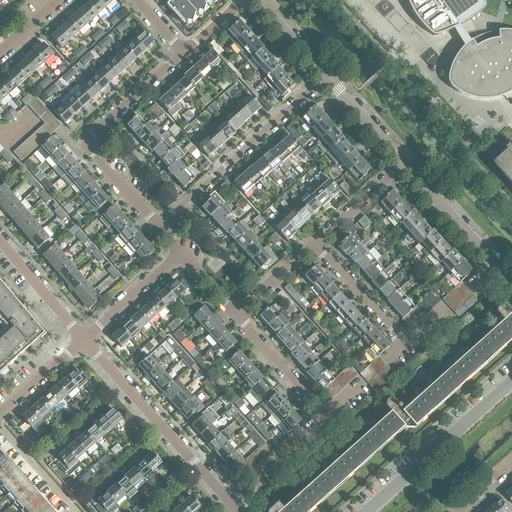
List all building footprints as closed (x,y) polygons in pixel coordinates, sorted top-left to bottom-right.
[(98,0),(91,0),(87,4),(97,16),(105,8),(98,0)] [(161,0),(187,28),(218,0),(161,0)] [(406,0),(407,0),(410,7),(412,12),(413,13),(414,15),(416,17),(417,19),(418,20),(419,22),(422,25),(424,28),(426,30),(430,34),(433,36),(434,36),(435,36),(436,36),(440,35),(445,33),(451,31),(454,29),(457,28),(459,26),(462,25),(468,21),(471,20),(476,16),(479,14),(481,12),(484,9),(485,7),(485,5),(484,3),(482,0),(406,0)] [(87,4),(78,12),(88,24),(97,16),(87,4)] [(78,12),(69,20),(79,32),(88,24),(78,12)] [(118,13),(114,17),(118,22),(123,18),(118,13)] [(118,22),(114,17),(109,22),(114,26),(118,22)] [(69,20),(59,29),(70,40),(79,32),(69,20)] [(125,20),(120,25),(124,29),(129,25),(125,20)] [(233,43),(236,41),(248,30),(240,20),(234,25),(233,24),(226,30),(231,34),(228,37),(233,43)] [(124,29),(120,25),(116,29),(120,33),(124,29)] [(70,40),(59,29),(51,37),(61,48),(70,40)] [(101,29),(96,33),(101,38),(106,34),(101,29)] [(244,50),(256,39),(248,30),(236,41),(233,43),(241,52),(244,50)] [(511,31),(507,31),(502,31),(498,31),(499,39),(495,40),(487,41),(480,45),(477,47),(474,43),(472,40),(468,44),(464,47),(461,50),(457,56),(453,63),(450,69),(449,72),(448,76),(448,80),(449,84),(451,87),(456,91),(459,93),(462,95),(466,97),(472,99),(478,100),(483,100),(490,100),(496,99),(498,99),(504,96),(508,94),(511,92),(511,31)] [(143,32),(134,40),(145,52),(154,43),(143,32)] [(101,38),(96,33),(91,38),(96,43),(101,38)] [(108,36),(103,40),(108,46),(112,42),(108,36)] [(244,50),(252,58),(263,49),(264,48),(256,39),(244,50)] [(108,46),(103,40),(98,45),(103,50),(108,46)] [(134,40),(125,48),(136,59),(145,52),(134,40)] [(209,45),(219,56),(222,54),(224,52),(214,41),(209,45)] [(43,43),(34,51),(44,63),(53,55),(43,43)] [(83,45),(78,50),(83,55),(88,50),(83,45)] [(125,48),(117,56),(127,67),(136,59),(125,48)] [(271,58),(263,49),(252,58),(248,62),(256,71),(259,68),(271,58)] [(83,55),(78,50),(73,54),(78,59),(83,55)] [(34,51),(25,60),(35,71),(44,63),(34,51)] [(90,52),(85,57),(90,62),(95,58),(90,52)] [(211,52),(202,60),(211,71),(215,74),(218,71),(215,68),(220,63),(211,52)] [(219,56),(227,65),(230,63),(222,54),(219,56)] [(117,56),(108,64),(118,75),(127,67),(117,56)] [(90,62),(85,57),(80,61),(85,66),(90,62)] [(259,68),(267,77),(278,67),(278,68),(279,67),(271,58),(259,68)] [(25,60),(16,67),(26,79),(35,71),(25,60)] [(202,60),(193,68),(202,79),(211,71),(202,60)] [(227,65),(235,74),(237,71),(230,63),(227,65)] [(57,69),(62,74),(67,69),(62,64),(57,69)] [(108,64),(99,72),(109,84),(118,75),(108,64)] [(16,67),(7,75),(18,87),(26,79),(16,67)] [(264,80),(272,89),(286,76),(278,68),(278,67),(267,77),(264,80)] [(184,76),(185,78),(193,87),(202,79),(193,68),(184,76)] [(72,69),(67,73),(72,78),(77,74),(72,69)] [(235,74),(243,83),(245,81),(237,71),(235,74)] [(99,72),(90,80),(100,92),(109,84),(99,72)] [(72,78),(67,73),(63,77),(67,82),(72,78)] [(7,75),(0,81),(0,85),(8,95),(18,87),(7,75)] [(49,76),(44,81),(49,86),(53,81),(49,76)] [(286,76),(272,89),(275,93),(278,90),(282,96),(289,90),(289,91),(295,86),(286,76)] [(185,78),(176,86),(185,96),(194,88),(193,87),(185,78)] [(224,78),(221,81),(227,88),(230,85),(224,78)] [(90,80),(81,88),(92,100),(100,92),(90,80)] [(49,86),(44,81),(39,85),(44,90),(49,86)] [(227,88),(221,81),(218,84),(224,91),(227,88)] [(243,83),(251,92),(253,90),(245,81),(243,83)] [(54,84),(49,89),(54,94),(59,90),(54,84)] [(0,85),(0,102),(8,95),(0,85)] [(176,86),(167,94),(176,104),(185,96),(176,86)] [(232,87),(229,90),(234,96),(238,93),(232,87)] [(81,88),(72,96),(83,108),(92,100),(81,88)] [(54,94),(49,89),(44,93),(49,98),(54,94)] [(234,96),(229,90),(225,93),(231,99),(234,96)] [(251,92),(259,101),(261,99),(253,90),(251,92)] [(31,93),(27,97),(31,101),(35,97),(31,93)] [(176,104),(167,94),(158,101),(171,116),(175,113),(171,109),(176,104)] [(206,94),(203,98),(209,104),(212,101),(206,94)] [(72,96),(63,104),(74,116),(83,108),(72,96)] [(261,99),(259,101),(269,112),(274,107),(264,96),(261,99)] [(26,106),(27,105),(31,101),(27,97),(22,101),(26,106)] [(27,105),(33,111),(41,103),(35,97),(31,101),(27,105)] [(209,104),(203,98),(200,100),(206,107),(209,104)] [(251,98),(243,105),(252,116),(261,108),(251,98)] [(239,109),(234,114),(243,124),(252,116),(243,105),(239,101),(235,105),(239,109)] [(33,111),(37,115),(45,108),(41,103),(33,111)] [(214,103),(210,106),(216,113),(220,109),(214,103)] [(74,116),(63,104),(54,113),(64,124),(74,116)] [(150,109),(156,116),(162,111),(156,104),(150,109)] [(306,123),(312,130),(319,124),(318,122),(324,117),(324,116),(318,109),(319,108),(316,105),(309,111),(308,110),(298,119),(303,125),(306,123)] [(216,113),(210,106),(207,109),(213,115),(216,113)] [(37,115),(41,120),(49,113),(45,108),(37,115)] [(13,109),(8,113),(12,118),(17,114),(13,109)] [(162,111),(156,116),(158,119),(164,114),(162,111)] [(189,111),(185,114),(191,120),(194,117),(189,111)] [(12,118),(8,113),(4,117),(8,122),(12,118)] [(41,120),(45,124),(53,117),(49,113),(41,120)] [(191,120),(185,114),(182,116),(188,123),(191,120)] [(225,122),(226,123),(234,132),(243,124),(234,114),(225,122)] [(312,130),(321,140),(322,141),(329,134),(328,133),(334,127),(333,127),(327,120),(329,118),(326,115),(324,116),(324,117),(318,122),(319,124),(312,130)] [(126,126),(135,135),(145,126),(136,116),(132,120),(132,121),(126,126)] [(53,117),(45,124),(40,128),(48,137),(61,125),(53,117)] [(196,119),(193,122),(198,128),(202,125),(196,119)] [(135,135),(143,144),(157,132),(157,131),(159,129),(156,125),(153,128),(149,122),(145,126),(135,135)] [(198,128),(193,122),(190,125),(196,131),(198,128)] [(226,123),(217,131),(226,142),(235,134),(234,132),(226,123)] [(286,129),(297,140),(302,136),(292,124),(286,129)] [(169,130),(172,133),(178,128),(175,125),(169,130)] [(330,151),(337,145),(336,144),(343,138),(343,137),(337,130),(338,129),(335,125),(333,127),(334,127),(328,133),(329,134),(322,141),(321,140),(317,143),(327,154),(330,151)] [(214,134),(208,139),(218,150),(226,142),(217,131),(214,127),(210,130),(214,134)] [(40,128),(36,132),(44,141),(48,137),(40,128)] [(178,128),(172,133),(175,137),(181,132),(178,128)] [(36,132),(31,136),(39,145),(44,141),(36,132)] [(151,153),(152,151),(163,142),(170,136),(167,132),(161,136),(157,132),(143,144),(151,153)] [(31,136),(27,140),(34,149),(39,145),(31,136)] [(218,150),(208,139),(205,136),(196,144),(199,147),(209,158),(218,150)] [(289,136),(280,144),(291,156),(297,150),(305,160),(308,157),(300,147),(299,148),(289,136)] [(330,151),(339,161),(339,162),(346,156),(346,154),(352,149),(351,148),(345,141),(347,139),(344,136),(343,137),(343,138),(336,144),(337,145),(330,151)] [(46,161),(50,157),(49,157),(60,147),(52,138),(37,151),(46,161)] [(302,138),(298,142),(302,147),(306,143),(302,138)] [(27,140),(22,145),(30,153),(34,149),(27,140)] [(152,151),(161,161),(171,151),(163,142),(152,151)] [(185,148),(188,152),(194,146),(191,143),(185,148)] [(271,151),(270,152),(281,164),(282,164),(288,158),(295,167),(298,164),(291,156),(280,144),(271,152),(271,151)] [(22,145),(18,149),(25,157),(30,153),(22,145)] [(194,146),(188,152),(191,155),(197,149),(194,146)] [(343,166),(348,172),(349,172),(356,166),(355,165),(361,159),(360,159),(354,152),(356,150),(353,146),(351,148),(352,149),(346,154),(346,156),(339,162),(339,161),(335,165),(339,168),(343,166)] [(49,157),(50,157),(57,165),(68,156),(60,147),(49,157)] [(25,157),(18,149),(14,152),(21,161),(25,157)] [(161,161),(169,169),(178,161),(179,160),(171,151),(161,161)] [(270,152),(261,160),(272,171),(278,166),(286,175),(289,172),(282,164),(281,164),(270,152)] [(511,182),(511,152),(510,154),(498,166),(511,182)] [(8,153),(3,158),(8,164),(13,159),(8,153)] [(57,165),(65,174),(76,164),(68,156),(57,165)] [(349,172),(348,172),(344,175),(348,179),(352,176),(358,183),(366,175),(366,174),(370,170),(364,162),(366,160),(363,157),(360,159),(361,159),(355,165),(356,166),(349,172)] [(23,164),(31,172),(36,168),(31,163),(32,163),(29,159),(23,164)] [(321,159),(317,163),(321,168),(325,163),(321,159)] [(252,166),(251,167),(263,180),(263,179),(269,174),(277,183),(280,180),(272,171),(261,160),(253,167),(252,166)] [(167,171),(176,180),(186,170),(178,161),(169,169),(167,171)] [(199,169),(202,173),(204,170),(210,165),(207,161),(201,167),(199,169)] [(65,174),(73,183),(84,173),(76,164),(65,174)] [(251,167),(242,175),(253,186),(254,186),(259,181),(267,190),(271,187),(263,179),(263,180),(251,167)] [(36,168),(31,172),(35,176),(40,172),(37,168),(36,168)] [(186,170),(176,180),(184,189),(190,183),(190,184),(195,180),(186,170)] [(324,180),(318,185),(318,186),(330,200),(340,192),(329,180),(329,179),(322,171),(318,174),(324,180)] [(73,183),(82,192),(92,183),(84,173),(73,183)] [(253,186),(242,175),(234,182),(244,194),(250,189),(259,198),(262,195),(254,186),(253,186)] [(33,185),(36,188),(38,185),(30,176),(26,180),(31,186),(33,185)] [(40,182),(43,185),(48,181),(45,177),(40,182)] [(311,195),(310,195),(321,208),(321,207),(321,208),(330,200),(318,186),(318,185),(313,179),(309,182),(317,190),(311,196),(311,195)] [(339,186),(349,198),(354,193),(344,181),(339,186)] [(82,192),(90,201),(100,192),(92,183),(82,192)] [(0,187),(0,202),(11,193),(4,184),(0,187)] [(39,186),(34,190),(38,194),(43,190),(39,186)] [(47,191),(51,194),(56,190),(53,186),(47,191)] [(300,189),(304,195),(307,192),(308,192),(309,193),(303,186),(300,189)] [(384,208),(390,215),(397,208),(396,207),(402,201),(396,194),(397,193),(394,189),(386,197),(387,198),(380,203),(380,202),(376,206),(380,211),(384,208)] [(38,194),(42,198),(46,194),(43,190),(38,194)] [(100,192),(90,201),(98,210),(108,200),(100,192)] [(214,192),(210,196),(211,198),(207,202),(207,203),(201,208),(210,217),(220,208),(220,207),(221,207),(225,203),(222,201),(214,192)] [(300,201),(301,203),(312,215),(321,208),(310,195),(307,192),(304,195),(299,200),(298,200),(300,201)] [(0,202),(0,205),(6,213),(19,202),(11,193),(0,202)] [(46,194),(42,198),(47,204),(51,199),(46,194)] [(291,197),(297,204),(300,201),(298,200),(299,200),(294,194),(291,197)] [(55,200),(59,203),(64,199),(61,195),(55,200)] [(237,203),(240,206),(246,200),(243,197),(237,203)] [(246,200),(240,206),(243,210),(249,204),(246,200)] [(399,225),(401,224),(408,217),(407,216),(412,212),(405,204),(406,203),(403,200),(402,201),(396,207),(397,208),(390,215),(399,225)] [(288,212),(282,217),(295,232),(296,232),(304,224),(303,223),(292,212),(293,211),(286,203),(283,201),(282,202),(280,204),(288,212)] [(6,213),(14,222),(27,211),(19,202),(6,213)] [(54,212),(57,216),(62,211),(55,203),(52,206),(56,210),(54,212)] [(301,203),(293,211),(292,212),(303,223),(312,215),(301,203)] [(64,209),(67,212),(72,207),(69,204),(64,209)] [(103,215),(111,225),(122,215),(114,206),(103,215)] [(210,217),(218,226),(229,216),(221,207),(220,207),(220,208),(210,217)] [(401,224),(410,234),(417,227),(416,226),(422,221),(422,220),(416,213),(417,212),(414,209),(412,212),(407,216),(408,217),(401,224)] [(14,222),(22,232),(35,221),(27,211),(14,222)] [(62,211),(57,216),(62,221),(67,217),(62,211)] [(71,217),(78,225),(80,223),(79,222),(83,219),(77,212),(71,217)] [(282,217),(278,212),(274,215),(278,220),(272,225),(276,229),(286,241),(296,232),(295,232),(282,217)] [(111,225),(119,234),(130,224),(122,215),(111,225)] [(253,221),(256,224),(262,218),(259,215),(253,221)] [(226,234),(227,234),(237,225),(229,216),(218,226),(226,234)] [(358,222),(361,226),(365,230),(371,224),(367,220),(364,216),(358,222)] [(262,218),(256,224),(259,227),(265,222),(262,218)] [(413,238),(419,244),(419,245),(428,237),(427,236),(432,231),(425,224),(426,222),(424,219),(422,220),(422,221),(416,226),(417,227),(410,234),(406,237),(410,241),(413,238)] [(22,232),(29,240),(42,230),(35,221),(22,232)] [(227,234),(235,243),(245,233),(246,234),(250,230),(242,221),(238,225),(237,224),(237,225),(227,234)] [(382,221),(377,225),(381,230),(386,226),(382,221)] [(116,236),(125,245),(138,233),(130,224),(119,234),(116,236)] [(75,236),(79,240),(84,236),(75,225),(68,231),(73,237),(75,236)] [(83,231),(87,234),(88,236),(94,231),(89,226),(83,231)] [(346,257),(347,256),(361,243),(354,234),(356,233),(352,228),(337,241),(340,244),(337,247),(346,257)] [(424,247),(430,253),(437,247),(436,246),(442,240),(436,233),(437,232),(434,229),(432,231),(427,236),(428,237),(419,245),(419,244),(417,246),(421,250),(424,247)] [(42,230),(29,240),(37,250),(50,239),(42,230)] [(235,243),(243,251),(254,242),(258,239),(250,230),(246,234),(245,233),(235,243)] [(133,254),(135,252),(146,242),(138,233),(125,245),(133,254)] [(269,238),(272,242),(277,236),(275,233),(269,238)] [(84,236),(79,240),(83,245),(89,241),(84,236)] [(277,236),(272,242),(274,245),(280,239),(277,236)] [(93,242),(94,243),(97,245),(102,240),(98,237),(93,242)] [(355,265),(355,264),(370,252),(369,252),(365,246),(371,241),(368,237),(362,242),(361,243),(347,256),(355,265)] [(430,253),(439,264),(448,256),(447,255),(452,251),(445,244),(447,242),(444,239),(442,240),(436,246),(437,247),(430,253)] [(146,242),(135,252),(143,261),(154,251),(146,242)] [(243,251),(251,260),(262,251),(254,242),(243,251)] [(355,264),(363,273),(375,262),(371,257),(380,248),(379,247),(382,244),(380,243),(377,245),(376,245),(369,252),(370,252),(355,264)] [(42,256),(50,265),(63,254),(55,245),(42,256)] [(101,250),(104,254),(110,249),(106,246),(101,250)] [(262,251),(251,260),(260,269),(266,264),(269,267),(277,260),(265,247),(262,251)] [(444,267),(450,273),(457,267),(456,265),(463,260),(456,253),(457,251),(455,248),(452,251),(447,255),(448,256),(439,264),(436,267),(440,271),(444,267)] [(91,253),(95,258),(99,253),(96,249),(91,253)] [(99,253),(95,258),(100,263),(104,259),(99,253)] [(50,265),(58,274),(71,263),(63,254),(50,265)] [(378,260),(381,263),(388,257),(385,254),(378,260)] [(109,259),(113,263),(118,258),(114,255),(109,259)] [(450,273),(446,276),(450,280),(454,277),(460,284),(468,276),(467,275),(472,271),(466,264),(467,262),(465,259),(463,260),(456,265),(457,267),(450,273)] [(363,273),(372,282),(384,272),(375,262),(363,273)] [(58,274),(65,283),(78,272),(71,263),(58,274)] [(117,268),(120,271),(125,267),(122,263),(117,268)] [(371,283),(379,292),(391,281),(386,276),(395,267),(392,264),(384,272),(372,282),(371,283)] [(304,277),(313,286),(324,275),(318,268),(319,267),(317,265),(312,269),(304,277)] [(106,271),(110,275),(115,270),(111,266),(106,271)] [(115,270),(110,275),(115,280),(120,276),(115,270)] [(65,283),(73,292),(86,282),(78,272),(65,283)] [(393,279),(396,282),(403,276),(400,273),(393,279)] [(313,286),(320,294),(332,284),(326,277),(327,276),(325,274),(324,275),(313,286)] [(0,372),(44,335),(10,295),(12,293),(4,284),(2,286),(1,284),(3,282),(0,278),(0,325),(4,330),(0,333),(0,372)] [(183,279),(178,284),(175,280),(165,289),(175,300),(184,291),(189,286),(183,279)] [(379,292),(387,301),(398,291),(399,290),(391,281),(379,292)] [(401,288),(404,292),(412,284),(410,281),(408,283),(407,282),(401,288)] [(73,292),(80,301),(93,290),(86,282),(73,292)] [(295,301),(298,299),(300,297),(289,284),(284,289),(295,301)] [(320,295),(328,304),(340,294),(339,293),(333,286),(334,286),(332,284),(320,294),(320,295)] [(462,284),(453,292),(457,296),(466,288),(462,284)] [(457,296),(461,301),(470,293),(466,288),(457,296)] [(165,289),(156,297),(166,308),(175,300),(165,289)] [(93,290),(80,301),(88,310),(101,299),(93,290)] [(291,306),(294,304),(281,291),(277,295),(288,308),(289,308),(291,306)] [(386,301),(394,310),(406,300),(398,291),(387,301),(386,301)] [(432,291),(425,298),(433,307),(440,300),(432,291)] [(444,300),(448,304),(457,296),(453,292),(444,300)] [(328,304),(336,313),(348,302),(341,295),(342,295),(340,293),(339,293),(340,294),(328,304)] [(461,301),(465,305),(473,297),(470,293),(461,301)] [(448,304),(452,309),(461,301),(457,296),(448,304)] [(156,297),(147,305),(157,315),(166,308),(156,297)] [(473,297),(465,305),(468,309),(477,301),(473,297)] [(198,298),(190,306),(195,311),(204,304),(198,298)] [(425,298),(420,302),(428,311),(433,307),(425,298)] [(295,301),(303,310),(306,308),(298,299),(295,301)] [(402,319),(407,315),(411,311),(414,309),(414,308),(406,300),(394,310),(402,319)] [(452,309),(456,313),(465,305),(461,301),(452,309)] [(336,313),(344,322),(356,311),(349,304),(350,304),(348,302),(336,313)] [(420,302),(415,306),(424,316),(425,315),(424,315),(428,311),(420,302)] [(147,305),(138,312),(148,323),(157,315),(147,305)] [(465,305),(456,313),(459,317),(468,309),(465,305)] [(274,337),(288,325),(283,320),(294,310),(291,306),(289,308),(288,308),(280,316),(279,316),(267,327),(275,336),(274,337)] [(414,309),(411,311),(420,320),(424,316),(415,306),(414,308),(414,309)] [(193,317),(201,326),(212,316),(204,307),(193,317)] [(258,318),(267,327),(279,316),(271,307),(267,311),(266,310),(258,318)] [(303,310),(312,319),(314,317),(306,308),(303,310)] [(352,331),(353,330),(364,320),(358,313),(358,312),(357,310),(356,311),(344,322),(352,331)] [(496,314),(503,322),(508,318),(501,310),(500,310),(499,310),(498,310),(497,310),(497,311),(496,311),(496,312),(496,313),(496,314)] [(411,311),(407,315),(415,324),(420,320),(411,311)] [(138,312),(130,320),(139,331),(148,323),(138,312)] [(176,318),(181,323),(181,324),(185,321),(180,315),(176,318)] [(274,337),(282,346),(295,335),(290,330),(302,319),(298,315),(288,325),(274,337)] [(407,315),(402,319),(403,319),(402,320),(410,329),(415,324),(407,315)] [(201,326),(209,335),(220,325),(212,316),(201,326)] [(402,413),(403,415),(415,428),(511,340),(511,318),(510,316),(508,318),(503,322),(402,413)] [(312,319),(320,328),(322,326),(314,317),(312,319)] [(361,339),(362,339),(372,329),(366,322),(367,321),(365,319),(364,320),(353,330),(361,339)] [(130,320),(121,328),(131,339),(139,331),(130,320)] [(168,327),(172,332),(176,329),(171,323),(168,327)] [(299,331),(303,334),(310,328),(306,324),(299,331)] [(209,335),(217,343),(228,334),(220,325),(209,335)] [(320,328),(328,337),(330,335),(322,326),(320,328)] [(131,339),(121,328),(112,336),(122,347),(131,339)] [(362,339),(370,347),(381,337),(374,330),(375,330),(374,328),(372,329),(362,339)] [(173,335),(181,345),(187,340),(178,330),(173,335)] [(159,335),(163,340),(167,337),(162,331),(159,335)] [(228,334),(217,343),(217,344),(212,348),(217,353),(222,348),(228,355),(236,348),(234,346),(237,343),(228,334)] [(307,340),(310,344),(317,338),(314,334),(307,340)] [(282,346),(290,355),(303,344),(303,343),(295,335),(282,346)] [(328,337),(336,346),(338,344),(330,335),(328,337)] [(165,342),(173,351),(179,346),(170,337),(165,342)] [(365,352),(374,361),(379,356),(384,351),(385,351),(390,347),(382,339),(383,338),(382,337),(381,337),(370,347),(365,352)] [(150,343),(154,348),(158,345),(153,339),(150,343)] [(187,340),(181,345),(189,353),(196,347),(190,342),(189,343),(187,340)] [(289,356),(297,364),(310,353),(303,345),(304,344),(303,343),(303,344),(290,355),(289,356)] [(315,349),(318,353),(325,346),(322,343),(315,349)] [(336,346),(344,355),(346,353),(338,344),(336,346)] [(179,346),(173,351),(181,359),(186,355),(179,346)] [(141,351),(145,356),(149,353),(145,347),(141,351)] [(141,351),(133,358),(138,363),(139,361),(145,356),(141,351)] [(230,364),(236,371),(247,361),(239,352),(229,361),(227,359),(221,364),(222,364),(226,368),(230,364)] [(322,359),(326,362),(333,356),(330,352),(322,359)] [(297,364),(305,373),(306,373),(318,362),(310,353),(297,364)] [(344,355),(352,363),(354,361),(346,353),(344,355)] [(190,369),(195,365),(195,364),(186,355),(181,359),(190,369)] [(374,362),(369,366),(373,371),(383,362),(379,358),(380,357),(379,356),(374,361),(374,362)] [(138,366),(146,375),(157,366),(162,362),(157,358),(153,361),(149,357),(138,366)] [(202,357),(197,362),(200,366),(205,361),(202,357)] [(236,371),(245,380),(255,370),(247,361),(236,371)] [(354,361),(352,363),(360,373),(363,371),(354,361)] [(304,374),(313,383),(326,372),(318,363),(319,363),(318,362),(306,373),(305,373),(304,374)] [(373,371),(377,375),(387,367),(383,362),(373,371)] [(146,375),(154,384),(165,374),(157,366),(146,375)] [(349,366),(343,372),(351,381),(358,375),(349,366)] [(361,374),(365,378),(373,371),(369,366),(361,374)] [(377,375),(381,379),(390,371),(387,367),(377,375)] [(76,369),(67,377),(76,388),(78,390),(87,381),(90,378),(81,369),(78,372),(76,369)] [(192,380),(194,382),(203,373),(200,370),(195,374),(196,376),(192,380)] [(245,380),(252,389),(263,379),(255,370),(245,380)] [(365,378),(369,383),(377,375),(373,371),(365,378)] [(390,371),(381,379),(385,384),(394,375),(390,371)] [(313,383),(321,392),(322,392),(326,388),(330,384),(334,381),(334,380),(326,372),(313,383)] [(343,372),(338,376),(347,385),(351,381),(343,372)] [(154,384),(162,393),(173,383),(165,374),(154,384)] [(369,383),(372,387),(381,379),(377,375),(369,383)] [(338,376),(334,380),(342,389),(343,389),(347,385),(338,376)] [(67,377),(58,385),(68,396),(76,388),(67,377)] [(248,392),(258,404),(270,393),(268,391),(271,388),(263,379),(252,389),(248,392)] [(381,379),(372,387),(376,391),(385,384),(381,379)] [(162,393),(171,402),(186,389),(178,380),(173,384),(173,383),(162,393)] [(334,381),(330,384),(339,394),(343,390),(343,389),(342,389),(334,380),(334,381)] [(224,382),(219,386),(222,390),(227,386),(224,382)] [(330,384),(326,388),(334,398),(339,394),(330,384)] [(58,385),(49,393),(59,404),(68,396),(58,385)] [(216,388),(211,393),(216,398),(221,393),(216,388)] [(321,392),(330,402),(334,398),(326,388),(322,392),(321,392)] [(171,402),(178,411),(189,401),(189,402),(194,398),(186,389),(171,402)] [(49,393),(40,401),(50,412),(50,411),(59,404),(49,393)] [(260,405),(270,416),(285,403),(277,394),(273,397),(271,394),(260,405)] [(232,401),(235,404),(240,400),(237,396),(232,401)] [(240,400),(235,404),(238,408),(243,403),(240,400)] [(387,408),(391,413),(398,420),(403,415),(402,413),(399,409),(401,407),(395,401),(394,400),(393,400),(392,400),(391,400),(390,400),(388,400),(387,401),(386,402),(386,403),(386,404),(386,405),(386,406),(386,407),(387,408)] [(40,401),(31,409),(41,420),(44,423),(53,415),(50,411),(50,412),(40,401)] [(189,401),(178,411),(186,420),(197,410),(189,402),(189,401)] [(278,425),(282,422),(293,412),(285,403),(270,416),(278,425)] [(233,407),(225,414),(229,419),(237,412),(233,407)] [(41,420),(31,409),(22,417),(32,428),(35,432),(31,436),(39,444),(47,437),(43,433),(39,428),(44,423),(41,420)] [(112,409),(103,417),(112,428),(121,419),(112,409)] [(192,426),(200,435),(211,425),(211,426),(215,422),(205,410),(198,417),(200,419),(192,426)] [(253,412),(246,417),(253,425),(256,429),(262,424),(263,423),(253,412)] [(293,412),(282,422),(290,431),(301,421),(293,412)] [(391,413),(281,511),(280,511),(310,511),(405,427),(398,420),(391,413)] [(241,415),(238,418),(243,423),(246,421),(241,415)] [(103,417),(94,425),(104,435),(112,428),(103,417)] [(61,424),(57,420),(53,423),(58,428),(61,424)] [(265,428),(262,424),(256,429),(260,432),(265,428)] [(94,425),(85,433),(94,443),(104,435),(94,425)] [(200,435),(208,444),(219,435),(211,426),(211,425),(200,435)] [(208,444),(216,453),(227,443),(227,444),(231,440),(223,431),(219,435),(208,444)] [(85,433),(76,441),(86,451),(94,443),(85,433)] [(259,447),(260,446),(265,442),(257,433),(251,438),(259,447)] [(265,438),(268,441),(273,437),(270,433),(265,438)] [(293,434),(284,443),(288,447),(298,439),(293,434)] [(288,447),(292,451),(301,443),(298,439),(288,447)] [(76,441),(67,449),(77,459),(86,451),(76,441)] [(260,446),(268,455),(273,451),(265,442),(260,446)] [(216,453),(225,462),(235,452),(227,444),(227,443),(216,453)] [(275,450),(280,455),(288,447),(284,443),(275,450)] [(292,451),(296,456),(305,447),(301,443),(292,451)] [(260,447),(256,450),(264,459),(268,455),(260,446),(259,447),(260,447)] [(280,455),(284,459),(292,451),(288,447),(280,455)] [(305,447),(296,456),(300,460),(309,451),(305,447)] [(77,459),(67,449),(58,457),(61,460),(56,464),(64,473),(78,461),(77,459)] [(256,450),(251,454),(259,464),(264,459),(256,450)] [(284,459),(287,464),(296,456),(292,451),(284,459)] [(151,452),(142,461),(152,471),(161,463),(151,452)] [(233,471),(238,466),(242,462),(243,461),(235,452),(225,462),(233,471)] [(251,454),(246,458),(255,468),(259,464),(251,454)] [(0,459),(0,474),(11,464),(4,456),(0,459)] [(100,460),(96,463),(101,468),(104,465),(110,460),(106,456),(101,461),(100,460)] [(296,456),(287,464),(291,468),(300,460),(296,456)] [(243,461),(242,462),(250,471),(255,468),(246,458),(243,461)] [(142,461),(133,469),(143,480),(152,471),(142,461)] [(242,462),(238,466),(246,476),(250,471),(242,462)] [(0,474),(0,487),(0,488),(18,472),(11,464),(0,474)] [(133,469),(124,477),(134,488),(134,487),(143,480),(133,469)] [(0,488),(7,496),(25,480),(18,472),(0,488)] [(87,481),(92,476),(88,472),(83,477),(87,481)] [(124,477),(115,485),(125,496),(125,495),(129,499),(138,491),(134,487),(134,488),(124,477)] [(7,496),(14,503),(32,487),(25,480),(7,496)] [(115,485),(106,493),(116,504),(125,496),(115,485)] [(14,503),(21,511),(39,495),(32,487),(14,503)] [(116,504),(106,493),(97,501),(98,501),(100,504),(107,511),(116,504)] [(21,511),(35,511),(46,503),(39,495),(21,511)] [(197,495),(193,499),(202,509),(206,505),(197,495)] [(191,496),(181,505),(188,511),(200,511),(203,510),(202,509),(193,499),(191,496)] [(511,511),(501,500),(492,508),(495,511),(511,511)] [(35,511),(50,511),(53,510),(46,503),(35,511)]
